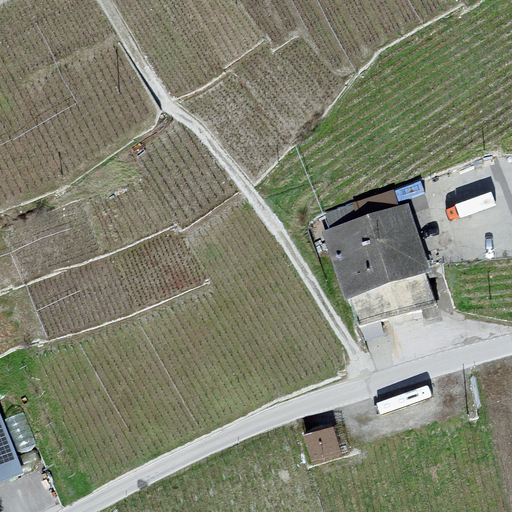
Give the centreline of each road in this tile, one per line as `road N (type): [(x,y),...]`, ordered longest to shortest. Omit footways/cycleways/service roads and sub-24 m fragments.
road 1 (track): [(108,0),(169,109),(199,125),(305,265),(376,383)]
road 2 (unclassified): [(78,511),(262,420),(511,345)]
